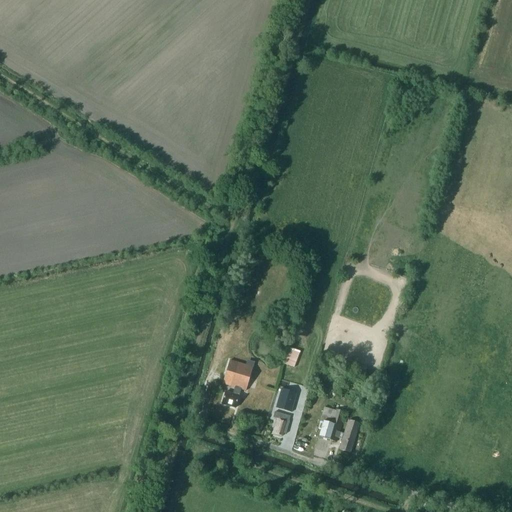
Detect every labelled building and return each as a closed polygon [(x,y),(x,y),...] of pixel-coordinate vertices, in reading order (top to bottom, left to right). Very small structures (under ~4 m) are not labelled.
[(226,391),(222,404),(235,408),(241,390),(245,391),(253,367),(230,360),(222,384),(234,388),(233,393),(226,391)] [(281,389),(275,408),(291,413),(296,393),(281,389)] [(319,436),(334,441),(344,412),(334,409),(329,423),(324,421),(319,436)] [(277,419),(273,434),(282,437),(283,433),(286,434),(289,421),(290,416),(274,412),(273,417),(277,419)] [(339,432),(337,438),(342,440),(339,448),(339,449),(350,453),(360,424),(348,420),(344,434),(339,432)]
